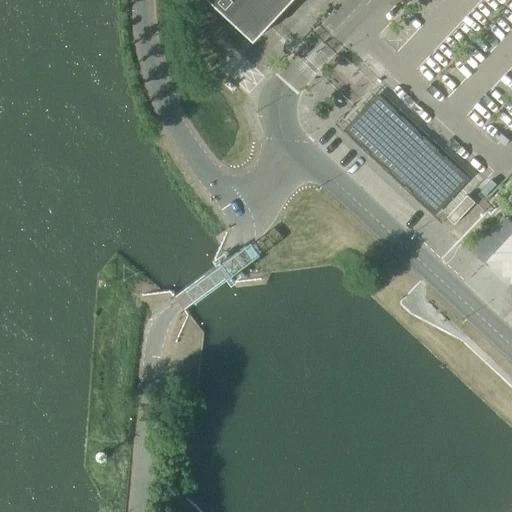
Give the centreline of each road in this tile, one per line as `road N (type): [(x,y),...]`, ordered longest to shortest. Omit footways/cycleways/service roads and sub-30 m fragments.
road 1 (unclassified): [(137,511),(158,325),(238,255),(239,212)]
road 2 (unclassified): [(511,346),(314,165),(284,158)]
road 3 (unclassified): [(239,212),(187,147),(156,82),(140,0)]
road 4 (unclassified): [(284,158),(282,83),(354,0)]
